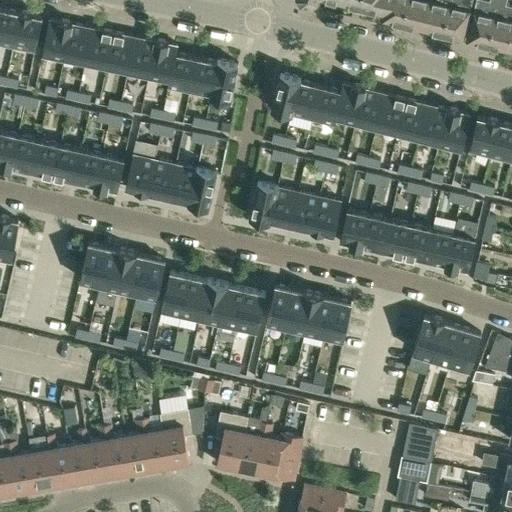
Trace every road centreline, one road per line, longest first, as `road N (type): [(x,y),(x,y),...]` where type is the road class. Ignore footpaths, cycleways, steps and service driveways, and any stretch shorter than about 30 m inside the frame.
road 1 (residential): [(0,192),(391,279),(511,317)]
road 2 (residential): [(511,87),(251,24)]
road 3 (residential): [(189,511),(181,491),(165,486),(75,501),(61,511)]
